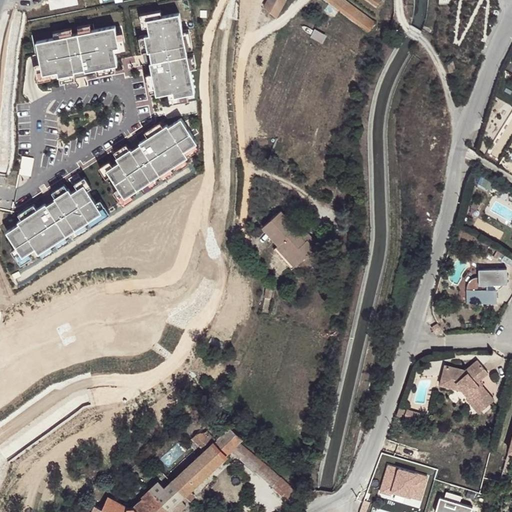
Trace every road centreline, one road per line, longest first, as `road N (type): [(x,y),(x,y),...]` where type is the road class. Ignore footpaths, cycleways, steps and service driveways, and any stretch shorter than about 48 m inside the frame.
road 1 (residential): [(511,14),(476,92),(408,343),(361,478),(345,494)]
road 2 (track): [(261,0),(238,79),(236,121),(257,171),(325,206),(328,215),(313,234)]
road 3 (track): [(399,0),(407,30),(439,66),(463,138)]
